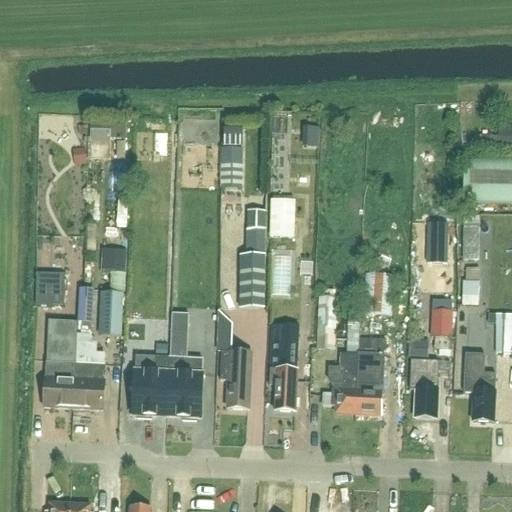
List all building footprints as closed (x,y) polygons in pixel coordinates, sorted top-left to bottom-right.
[(110,143),(111,130),(92,129),(91,146),(110,147),(110,143)] [(511,129),(499,129),(498,154),(511,153),(511,129)] [(111,130),(110,143),(126,143),(126,131),(111,130)] [(222,152),(222,191),(243,191),(244,152),(222,152)] [(511,162),(465,162),(464,206),(511,206),(511,162)] [(101,168),(102,188),(125,187),(124,167),(101,168)] [(294,259),(295,205),(272,204),(270,258),(294,259)] [(264,312),(265,257),(265,214),(246,214),(245,258),(239,258),(238,311),(264,312)] [(429,227),(428,266),(448,267),(449,227),(429,227)] [(463,231),(463,263),(478,264),(478,231),(463,231)] [(104,252),(103,275),(113,276),(127,276),(128,253),(104,252)] [(113,276),(112,295),(126,295),(127,276),(113,276)] [(392,319),(395,278),(363,276),(361,317),(392,319)] [(39,309),(63,310),(64,278),(39,277),(39,309)] [(462,308),(477,309),(478,286),(463,285),(462,308)] [(82,294),(80,326),(93,326),(94,294),(82,294)] [(120,340),(122,296),(100,295),(98,338),(120,340)] [(333,353),(336,301),(318,301),(316,353),(333,353)] [(450,340),(451,314),(431,313),(430,339),(450,340)] [(170,361),(167,421),(182,422),(182,425),(197,426),(197,422),(201,422),(203,378),(183,377),(184,363),(187,364),(190,318),(188,318),(188,321),(174,320),(174,317),(173,317),(171,362),(170,361)] [(511,356),(511,317),(496,317),(495,356),(511,356)] [(46,366),(44,412),(74,414),(76,367),(77,367),(78,339),(79,326),(50,324),(49,366),(46,366)] [(346,325),(343,353),(352,354),(355,326),(346,325)] [(77,367),(76,367),(74,414),(104,415),(106,369),(105,368),(105,358),(96,358),(97,346),(90,340),(78,339),(77,367)] [(271,374),(270,389),(277,389),(276,415),(295,415),(297,387),(299,342),(273,340),(271,374)] [(355,353),(355,355),(381,356),(381,342),(365,342),(364,353),(355,353)] [(422,345),(411,344),(410,361),(422,361),(422,345)] [(249,414),(251,357),(222,355),(220,384),(229,385),(228,413),(249,414)] [(466,377),(465,396),(475,396),(474,424),(493,425),(494,396),(495,378),(485,378),(485,358),(466,357),(466,377)] [(323,397),(323,410),(336,410),(336,417),(356,418),(359,358),(341,358),(340,372),(329,372),(329,384),(333,388),(332,397),(323,397)] [(359,358),(356,418),(356,419),(381,421),(384,360),(359,358)] [(135,375),(133,419),(137,420),(137,423),(152,423),(152,420),(167,421),(170,361),(156,361),(155,376),(135,375)] [(411,364),(410,394),(417,394),(415,422),(436,423),(438,394),(437,393),(439,365),(411,364)]
